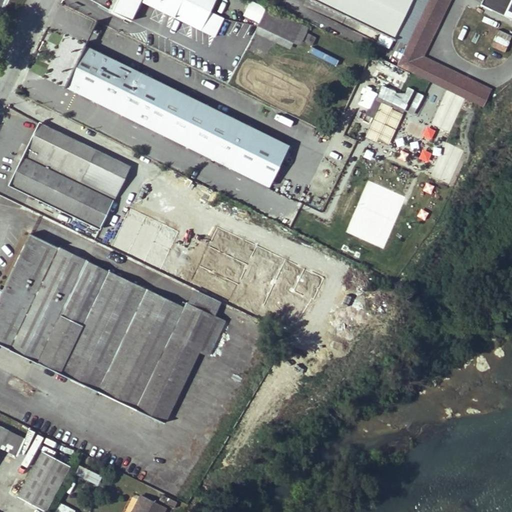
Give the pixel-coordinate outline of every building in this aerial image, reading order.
[(116,0),(111,12),(130,21),(140,2),(141,0),(185,0),(210,12),(215,0),(116,0)] [(185,0),(141,0),(140,2),(174,18),(215,37),(224,19),(210,12),(185,0)] [(393,39),(411,0),(312,0),(358,22),(393,39)] [(443,0),(428,0),(397,66),(483,108),(489,95),(416,60),(443,0)] [(449,0),(443,0),(416,60),(489,95),(492,89),(423,56),(449,0)] [(511,0),(474,0),(511,18),(511,0)] [(267,8),(258,27),(292,43),(302,25),(267,8)] [(354,31),(389,48),(393,39),(358,22),(354,31)] [(299,46),(300,45),(302,40),(312,45),(316,38),(306,33),(308,28),(302,25),(292,43),(299,46)] [(292,43),(258,27),(255,33),(289,49),(292,43)] [(300,45),(309,50),(312,45),(302,40),(300,45)] [(220,112),(84,45),(74,66),(64,86),(200,152),(220,112)] [(393,85),(402,90),(410,74),(381,59),(370,82),(389,91),(390,90),(393,85)] [(390,90),(399,94),(402,90),(393,85),(390,90)] [(404,98),(417,101),(419,90),(406,87),(404,98)] [(383,110),(395,113),(398,98),(386,95),(383,110)] [(298,151),(220,112),(200,152),(279,191),(298,151)] [(39,122),(9,185),(99,229),(114,199),(130,167),(39,122)] [(419,145),(429,150),(436,136),(426,131),(419,145)] [(115,275),(30,234),(0,295),(0,345),(163,423),(198,350),(214,317),(187,304),(184,308),(115,275)] [(208,355),(224,321),(214,317),(198,350),(208,355)] [(0,448),(8,431),(0,426),(0,448)] [(50,438),(47,444),(60,450),(63,444),(50,438)] [(74,511),(92,477),(64,464),(42,508),(49,511),(74,511)] [(163,511),(166,508),(142,496),(134,511),(163,511)]
